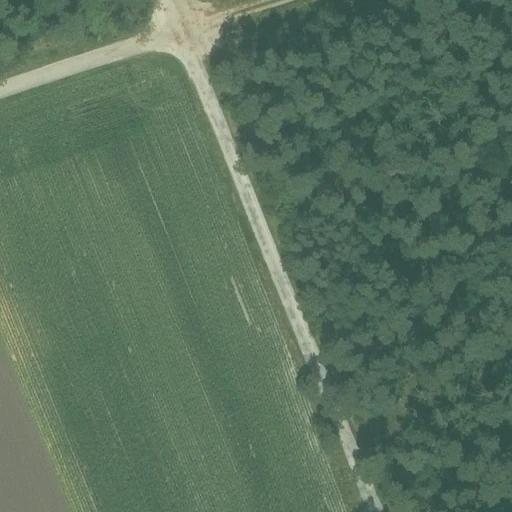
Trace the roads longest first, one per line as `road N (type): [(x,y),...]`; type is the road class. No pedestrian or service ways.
road 1 (unclassified): [(185,29),(378,511)]
road 2 (unclassified): [(185,29),(0,92)]
road 3 (track): [(296,0),(185,29),(196,0)]
